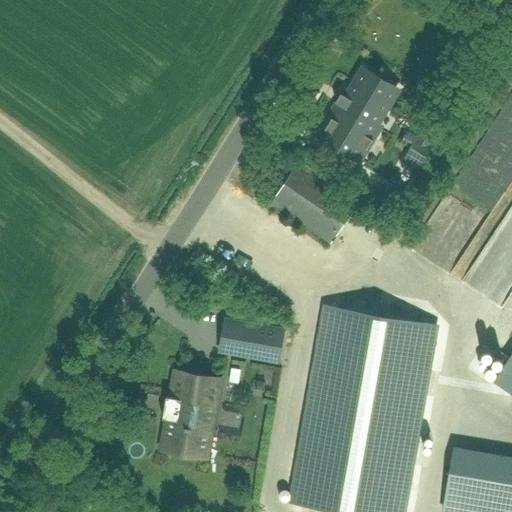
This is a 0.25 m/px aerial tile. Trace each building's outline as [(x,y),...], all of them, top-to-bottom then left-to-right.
[(374,126),(395,90),(361,71),(347,94),(343,91),(317,136),(358,161),(378,128),(374,126)] [(416,172),(432,144),(436,146),(445,131),(428,121),(420,137),(415,134),(415,136),(406,131),(400,142),(408,147),(399,163),(416,172)] [(331,243),(357,203),(297,162),(270,203),(331,243)] [(398,209),(406,195),(387,183),(378,197),(398,209)] [(453,265),(444,245),(423,255),(432,275),(453,265)] [(325,306),(290,504),(336,511),(402,511),(436,326),(325,306)] [(249,325),(244,353),(277,360),(282,331),(249,325)] [(511,355),(493,379),(511,391),(511,355)] [(216,383),(172,375),(158,447),(202,456),(207,433),(211,433),(216,412),(211,411),(216,383)] [(452,511),(465,511),(473,467),(451,463),(443,510),(452,511)]
